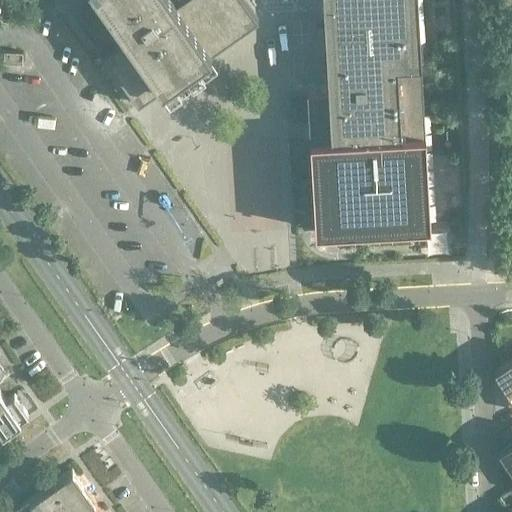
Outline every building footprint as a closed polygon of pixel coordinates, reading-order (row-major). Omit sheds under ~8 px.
[(81,17),(80,18),(80,20),(80,21),(80,22),(81,24),(81,25),(82,27),(83,28),(83,29),(84,31),(85,32),(88,36),(89,37),(89,38),(90,39),(92,40),(93,41),(95,42),(96,43),(98,44),(100,44),(101,44),(103,44),(105,43),(106,43),(108,42),(109,42),(111,41),(112,40),(114,39),(116,38),(117,37),(118,36),(119,35),(121,34),(122,33),(123,32),(126,36),(102,53),(103,53),(138,103),(210,52),(174,0),(100,0),(101,0),(100,1),(98,2),(96,3),(95,4),(94,5),(92,6),(91,7),(89,8),(88,9),(87,10),(85,12),(84,13),(83,14),(82,15),(81,17)] [(245,0),(174,0),(210,52),(258,18),(245,0)] [(322,0),(326,63),(324,63),(324,64),(326,64),(326,72),(324,72),(324,73),(327,72),(328,89),(286,91),(288,122),(310,120),(311,138),(310,138),(315,228),(429,222),(420,61),(423,61),(419,0),(322,0)] [(24,51),(4,50),(3,62),(23,63),(24,51)] [(511,355),(493,368),(511,396),(511,355)] [(0,375),(5,372),(4,371),(0,374),(0,403),(14,394),(14,393),(6,398),(0,389),(0,375)] [(28,414),(14,394),(0,403),(0,433),(10,427),(10,426),(21,419),(28,414)] [(511,423),(501,431),(506,439),(511,434),(511,423)] [(511,438),(498,448),(511,469),(511,438)] [(29,498),(38,511),(44,511),(84,485),(72,467),(29,498)] [(79,511),(95,501),(84,485),(44,511),(79,511)] [(103,511),(95,501),(79,511),(103,511)]
